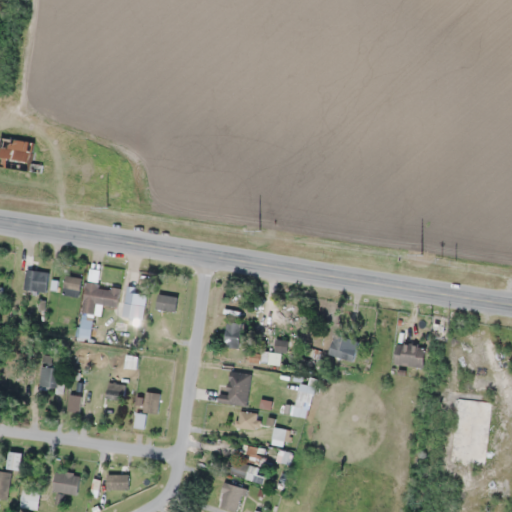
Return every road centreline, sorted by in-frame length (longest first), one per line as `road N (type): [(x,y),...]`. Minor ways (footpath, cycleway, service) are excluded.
road 1 (secondary): [(511,307),(0,227)]
road 2 (residential): [(208,259),(176,482),(145,511)]
road 3 (residential): [(181,459),(0,426)]
